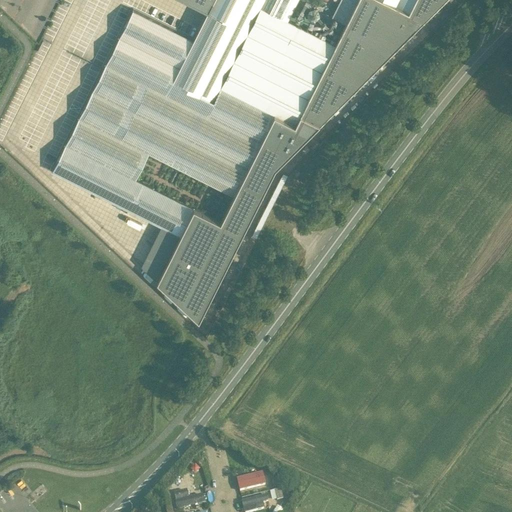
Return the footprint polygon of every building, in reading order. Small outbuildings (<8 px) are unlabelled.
[(212,0),(208,8),(193,39),(133,9),(103,68),(52,171),(161,225),(180,234),(167,260),(157,279),(157,280),(199,319),(224,268),(275,167),(387,55),(441,0),(212,0)] [(192,0),(208,8),(212,0),(192,0)] [(263,475),(237,481),(240,494),(266,487),(263,475)] [(273,488),(280,486),(277,476),(271,478),(273,488)] [(164,506),(165,511),(172,511),(171,505),(171,504),(168,487),(162,493),(164,506)] [(283,499),(280,489),(274,490),(277,501),(283,499)] [(289,491),(282,493),(284,500),(291,498),(289,491)] [(189,494),(174,497),(178,511),(207,505),(206,500),(191,503),(189,494)] [(265,497),(242,503),(243,511),(244,511),(267,507),(265,497)]
